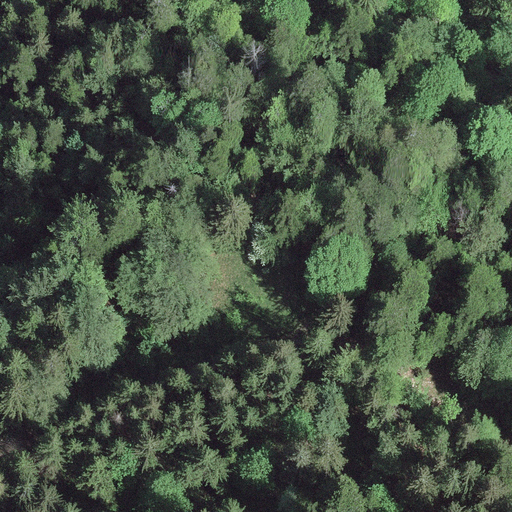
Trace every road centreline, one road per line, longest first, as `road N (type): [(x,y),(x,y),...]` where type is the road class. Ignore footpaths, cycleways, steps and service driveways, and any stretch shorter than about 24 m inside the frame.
road 1 (track): [(0,447),(285,345)]
road 2 (track): [(285,345),(331,347),(511,453)]
road 3 (track): [(282,511),(355,468),(358,444),(353,422),(322,378),(285,345)]
road 4 (track): [(511,92),(372,0)]
